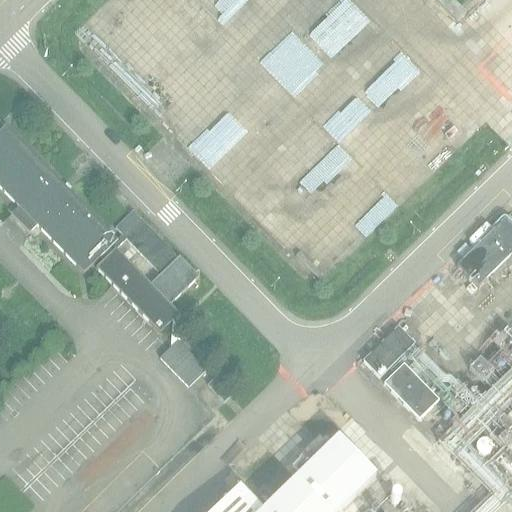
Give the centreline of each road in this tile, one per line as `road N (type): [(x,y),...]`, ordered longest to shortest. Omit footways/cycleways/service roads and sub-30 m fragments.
road 1 (unknown): [(135,511),(313,355)]
road 2 (unknown): [(0,169),(92,281)]
